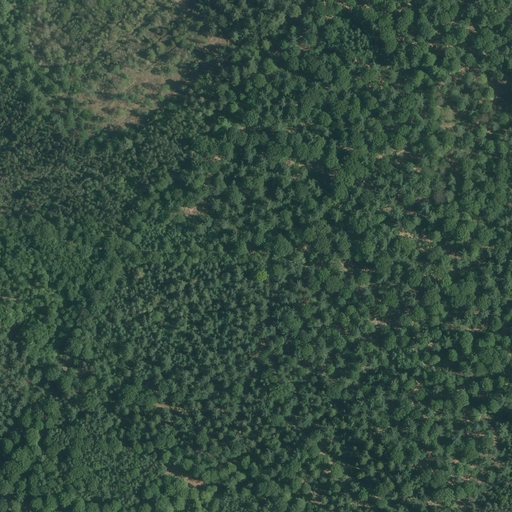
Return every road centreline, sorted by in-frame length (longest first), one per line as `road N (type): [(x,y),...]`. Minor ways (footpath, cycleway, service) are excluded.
road 1 (track): [(406,511),(307,427),(135,401),(86,406),(42,387)]
road 2 (track): [(121,255),(511,247)]
road 3 (track): [(121,255),(314,0)]
road 4 (track): [(442,248),(443,511)]
road 5 (track): [(442,248),(416,0)]
road 6 (track): [(163,0),(0,149)]
road 7 (track): [(121,255),(42,387)]
road 8 (track): [(0,225),(121,255)]
